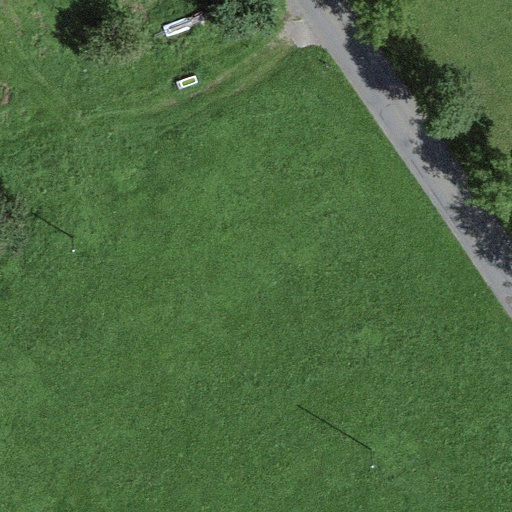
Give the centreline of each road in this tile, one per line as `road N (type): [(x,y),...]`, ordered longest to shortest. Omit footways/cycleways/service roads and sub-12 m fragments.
road 1 (track): [(0,58),(43,108),(128,114),(215,91),(329,14)]
road 2 (unclassified): [(511,280),(319,0)]
